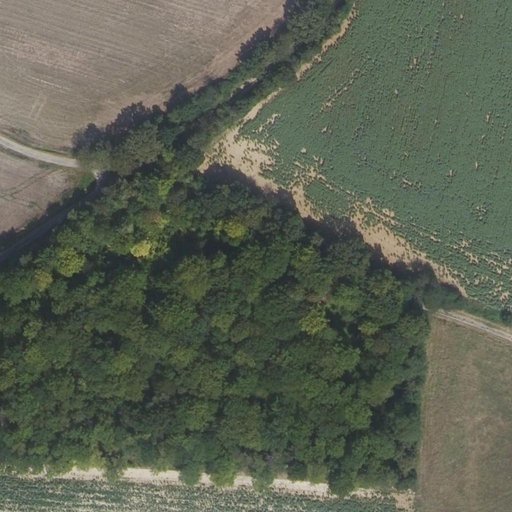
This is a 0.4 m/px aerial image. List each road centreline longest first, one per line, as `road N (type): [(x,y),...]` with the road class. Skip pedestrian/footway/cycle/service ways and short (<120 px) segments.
road 1 (track): [(511,328),(132,174)]
road 2 (track): [(340,0),(287,58),(132,174)]
road 3 (track): [(132,174),(0,260)]
road 4 (track): [(0,140),(132,174)]
